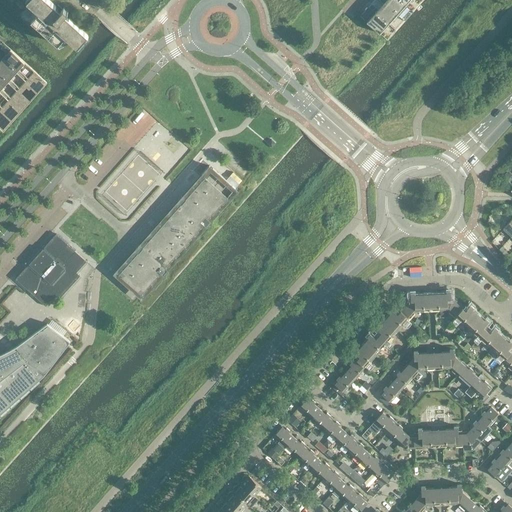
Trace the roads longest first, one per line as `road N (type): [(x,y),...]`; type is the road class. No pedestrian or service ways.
road 1 (secondary): [(385,182),(377,231),(125,511)]
road 2 (secondary): [(135,511),(325,298),(406,229)]
road 3 (residential): [(503,314),(459,280),(393,283),(310,383)]
road 4 (tertiary): [(0,244),(161,62)]
road 5 (tertiary): [(151,52),(0,222)]
road 6 (tertiary): [(400,166),(371,152),(241,36)]
road 7 (tertiary): [(233,46),(385,182)]
road 8 (residential): [(367,511),(401,480),(488,475),(511,497)]
